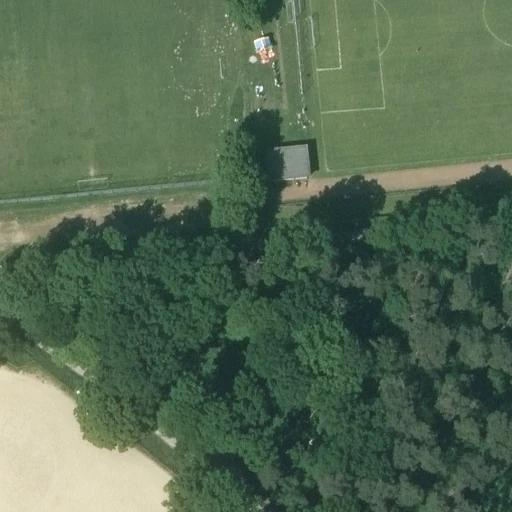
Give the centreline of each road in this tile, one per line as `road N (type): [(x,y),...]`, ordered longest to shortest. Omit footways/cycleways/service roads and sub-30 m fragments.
road 1 (unknown): [(0,298),(302,511)]
road 2 (track): [(251,511),(0,311)]
